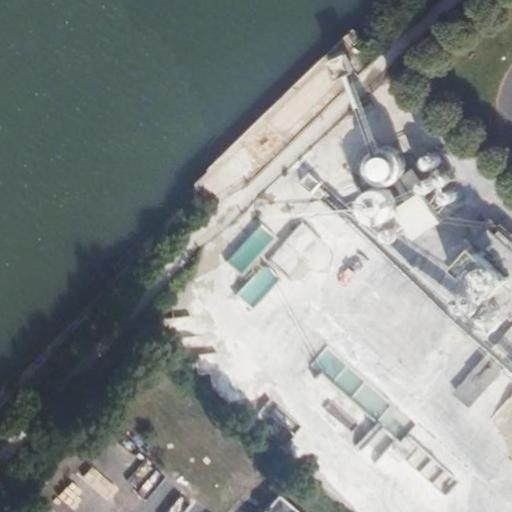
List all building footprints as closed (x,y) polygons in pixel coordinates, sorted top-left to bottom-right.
[(351,247),(337,236),(328,247),(298,222),(268,259),(293,280),(316,253),(334,267),(351,247)] [(224,262),(241,277),(277,238),(260,223),(224,262)] [(490,297),(511,272),(511,248),(489,227),(456,266),(490,297)] [(235,294),(251,307),(277,277),(261,264),(235,294)] [(511,272),(490,297),(511,316),(511,272)] [(511,327),(471,374),(485,387),(511,355),(511,327)] [(377,417),(390,400),(322,349),(309,367),(377,417)] [(459,392),(472,404),(485,389),(472,378),(459,392)] [(377,425),(355,444),(372,463),(394,443),(377,425)] [(438,489),(449,478),(430,460),(419,471),(438,489)] [(288,511),(270,495),(255,511),(288,511)]
